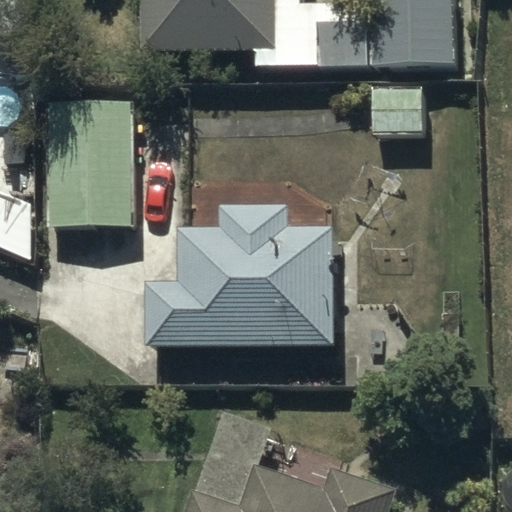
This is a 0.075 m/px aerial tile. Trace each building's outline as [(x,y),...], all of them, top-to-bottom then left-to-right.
[(30,0),(0,0),(0,52),(30,53),(30,0)] [(146,0),(146,62),(282,62),(281,0),(146,0)] [(373,0),(374,33),(326,33),(326,79),(462,79),(461,0),(373,0)] [(429,100),(378,102),(380,147),(431,145),(429,100)] [(51,111),(53,235),(137,234),(135,110),(51,111)] [(228,242),(182,241),(181,295),(151,294),(151,360),(338,362),(339,239),(295,238),(296,220),(227,219),(228,242)] [(346,462),(231,421),(198,511),(398,511),(402,501),(340,478),(346,462)]
